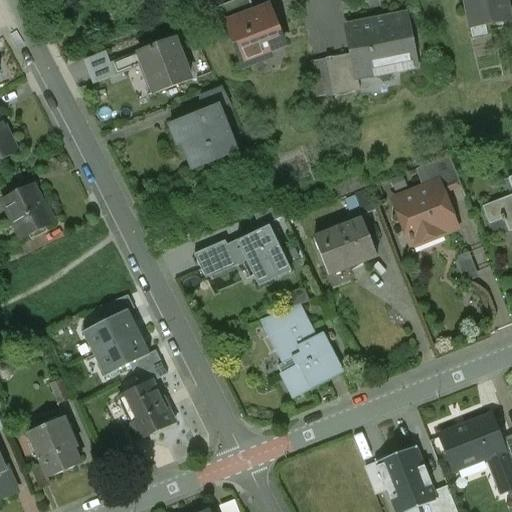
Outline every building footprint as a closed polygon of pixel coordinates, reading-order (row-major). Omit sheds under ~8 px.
[(248,0),(241,0),(214,10),(221,27),(226,25),(226,24),(254,13),(248,0)] [(505,0),(468,0),(470,12),(466,13),(470,30),(508,22),(506,11),(507,11),(505,0)] [(254,13),(226,24),(226,25),(243,68),(269,57),(267,51),(283,45),(268,8),(254,13)] [(406,16),(345,28),(351,55),(355,74),(356,74),(413,62),(414,66),(416,66),(406,16)] [(173,40),(138,54),(143,67),(154,95),(189,82),(173,40)] [(138,54),(111,64),(115,77),(143,67),(138,54)] [(351,55),(326,60),(333,96),(359,91),(356,74),(355,74),(351,55)] [(221,88),(200,96),(207,113),(219,109),(230,105),(221,88)] [(207,113),(170,127),(177,146),(188,141),(198,168),(236,153),(219,109),(207,113)] [(0,119),(0,162),(17,154),(0,119)] [(449,158),(415,171),(422,190),(437,184),(440,191),(459,184),(449,158)] [(511,177),(509,179),(511,186),(511,195),(483,208),(490,225),(503,220),(504,223),(506,222),(509,232),(511,231),(511,177)] [(422,190),(393,202),(412,250),(456,232),(448,211),(444,209),(439,198),(442,197),(440,191),(437,184),(422,190)] [(31,186),(0,202),(20,241),(53,223),(44,206),(42,207),(31,186)] [(366,190),(354,195),(361,215),(374,211),(366,190)] [(280,207),(254,217),(259,228),(285,218),(280,207)] [(362,221),(312,240),(326,276),(329,275),(327,270),(359,258),(361,262),(376,256),(362,221)] [(269,228),(237,243),(243,255),(259,288),(290,272),(269,228)] [(225,242),(194,256),(204,278),(235,264),(233,260),(243,255),(238,245),(228,250),(225,242)] [(299,290),(286,296),(285,301),(287,305),(285,306),(287,311),(298,307),(309,302),(304,292),(299,290)] [(128,297),(100,308),(107,322),(128,312),(128,313),(135,310),(128,297)] [(287,311),(260,321),(282,365),(277,367),(281,375),(280,375),(293,400),(341,374),(321,335),(313,339),(309,331),(310,330),(298,307),(287,311)] [(107,322),(83,334),(94,357),(139,334),(128,313),(128,312),(107,322)] [(139,334),(94,357),(105,379),(130,367),(150,356),(149,355),(139,334)] [(150,356),(130,367),(134,376),(138,374),(138,375),(161,363),(156,352),(149,355),(150,356)] [(5,362),(3,362),(1,363),(0,362),(0,380),(1,381),(4,381),(7,381),(9,380),(10,378),(12,376),(13,374),(13,372),(12,369),(11,367),(10,365),(8,363),(5,362)] [(160,401),(151,382),(118,399),(140,442),(174,424),(162,400),(160,401)] [(491,418),(440,437),(454,472),(487,459),(504,452),(500,441),(491,418)] [(64,420),(29,434),(47,480),(80,466),(73,450),(76,449),(64,420)] [(511,466),(511,436),(500,441),(504,452),(510,467),(511,466)] [(122,448),(100,457),(105,469),(127,460),(122,448)] [(417,448),(390,459),(388,456),(374,461),(394,511),(418,511),(418,510),(429,505),(438,502),(435,492),(417,448)] [(504,452),(487,459),(501,495),(509,492),(511,498),(511,497),(511,466),(510,467),(504,452)] [(0,457),(0,501),(16,494),(0,457)] [(456,511),(448,488),(435,492),(438,502),(429,505),(431,511),(456,511)]
